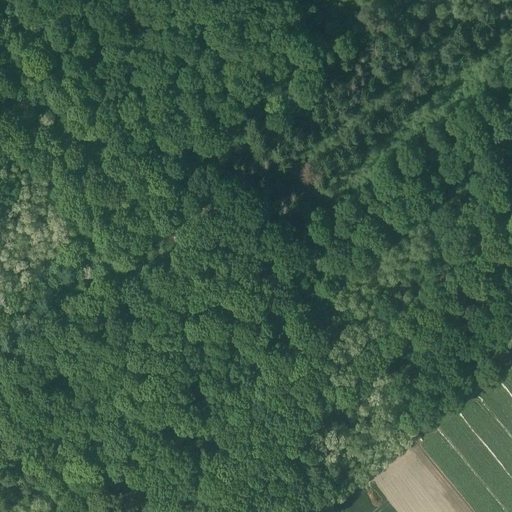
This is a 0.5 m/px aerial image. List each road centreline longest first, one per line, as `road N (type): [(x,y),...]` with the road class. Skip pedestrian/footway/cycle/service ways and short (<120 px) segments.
road 1 (track): [(315,511),(511,352)]
road 2 (track): [(432,417),(355,354),(297,266)]
